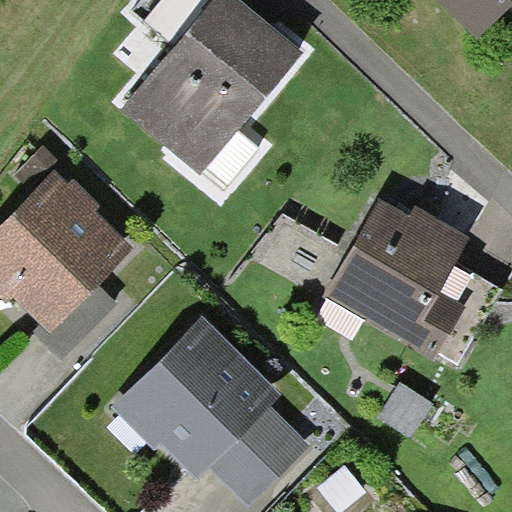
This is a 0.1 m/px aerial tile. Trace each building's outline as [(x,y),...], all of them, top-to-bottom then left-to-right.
[(228,0),(216,0),(122,111),(200,177),(300,59),(262,28),(228,0)] [(511,0),(438,0),(479,40),(511,6),(511,0)] [(54,174),(0,230),(0,296),(10,306),(17,299),(41,323),(33,332),(64,361),(119,305),(99,286),(132,251),(99,219),(105,213),(72,182),(67,187),(54,174)] [(383,205),(325,300),(436,367),(443,356),(457,365),(502,292),(458,265),(471,244),(416,211),(410,221),(383,205)] [(203,321),(118,407),(197,483),(210,470),(250,509),(311,446),(272,408),(282,398),(203,321)]
